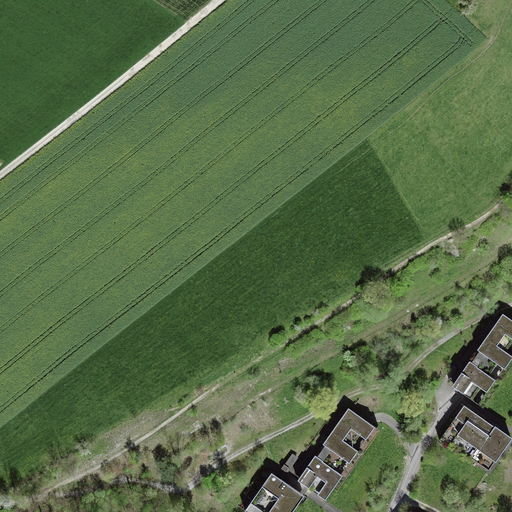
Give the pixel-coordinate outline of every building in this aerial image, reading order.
[(490,331),(503,340),(511,346),(511,320),(502,314),(490,331)] [(469,362),(482,370),(496,381),(511,358),(511,346),(503,340),(490,331),(469,362)] [(482,370),(469,362),(452,386),(465,395),(480,405),(496,381),(482,370)] [(460,449),(481,420),(465,408),(444,437),(460,449)] [(348,409),(340,420),(352,429),(366,438),(375,427),(348,409)] [(352,429),(340,420),(324,444),(343,457),(351,463),(360,450),(345,440),(352,429)] [(474,460),(496,430),(481,420),(460,449),(474,460)] [(510,440),(496,430),(474,460),(488,470),(510,440)] [(343,457),(324,444),(316,455),(336,468),(343,457)] [(336,468),(316,455),(308,466),(329,480),(336,485),(344,474),(336,468)] [(329,480),(308,466),(299,479),(320,494),(329,480)] [(301,494),(268,471),(259,484),(293,506),(301,494)] [(288,511),(293,506),(259,484),(251,495),(276,511),(288,511)] [(276,511),(251,495),(243,508),(248,511),(276,511)]
